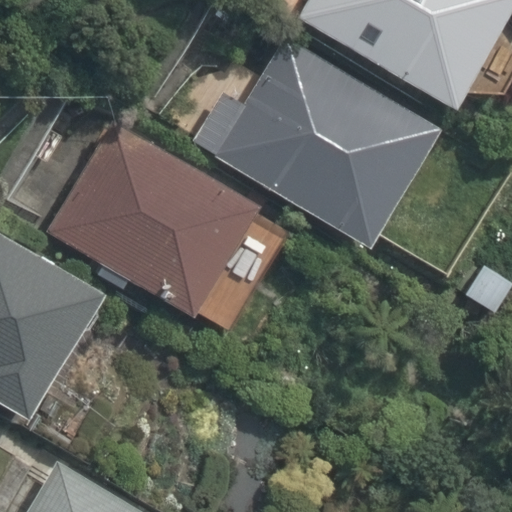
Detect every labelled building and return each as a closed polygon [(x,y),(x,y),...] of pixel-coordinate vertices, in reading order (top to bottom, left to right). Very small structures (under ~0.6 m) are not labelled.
[(506,0),(301,0),(293,14),(443,106),(456,88),(493,89),(511,58),(511,14),(505,4),(506,0)] [(435,131),(287,44),(248,97),(230,90),(198,145),(356,247),(435,131)] [(256,204),(122,118),(57,225),(191,313),(256,204)] [(97,282),(0,226),(0,404),(19,416),(97,282)] [(134,511),(48,458),(17,511),(134,511)]
